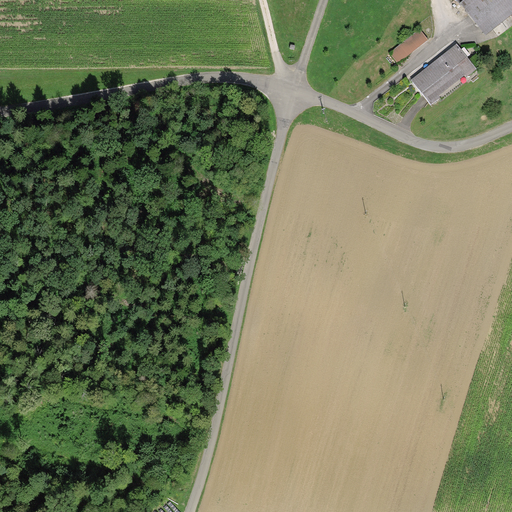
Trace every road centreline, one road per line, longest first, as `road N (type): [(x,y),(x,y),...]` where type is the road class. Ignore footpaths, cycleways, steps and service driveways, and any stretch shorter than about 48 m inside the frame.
road 1 (unclassified): [(187,511),(285,90)]
road 2 (unclassified): [(0,112),(214,80),(285,90)]
road 3 (unclassified): [(285,90),(435,146),(456,148),(511,125)]
